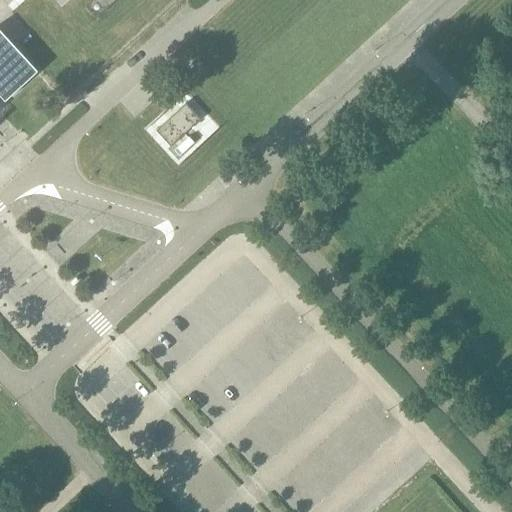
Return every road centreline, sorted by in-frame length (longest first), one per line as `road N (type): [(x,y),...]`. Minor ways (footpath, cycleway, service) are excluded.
road 1 (unclassified): [(245,192),(511,483)]
road 2 (unclassified): [(245,192),(455,0)]
road 3 (unclassified): [(47,163),(224,0)]
road 4 (unclassified): [(28,398),(198,236)]
road 5 (unclassified): [(47,163),(64,181),(198,236)]
road 6 (unclassified): [(132,511),(28,398)]
road 7 (track): [(404,47),(511,143)]
